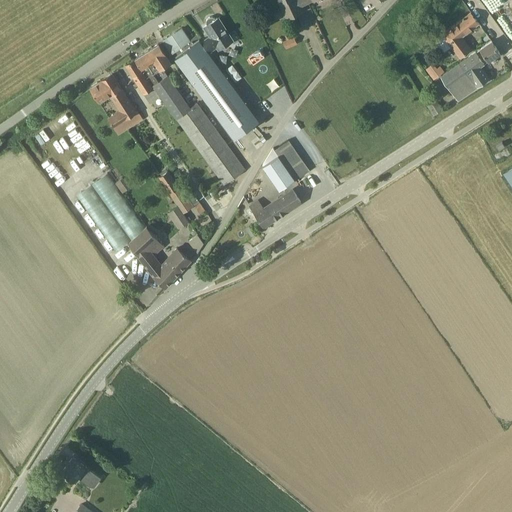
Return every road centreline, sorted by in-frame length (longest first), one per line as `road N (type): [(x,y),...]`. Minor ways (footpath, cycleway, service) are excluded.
road 1 (unclassified): [(167,311),(281,125),(391,0)]
road 2 (tertiary): [(212,277),(511,84)]
road 3 (tertiary): [(9,511),(107,365),(167,311)]
road 4 (residential): [(0,128),(196,0)]
